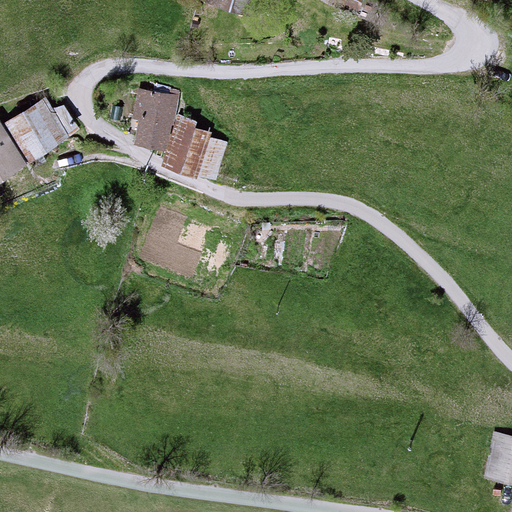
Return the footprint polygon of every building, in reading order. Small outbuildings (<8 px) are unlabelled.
[(135,138),(166,146),(178,95),(138,85),(131,115),(140,117),(135,138)] [(2,124),(23,159),(72,129),(52,95),(2,124)] [(195,120),(182,115),(166,159),(212,176),(225,141),(207,135),(208,130),(194,125),(195,120)] [(0,172),(23,159),(2,124),(0,120),(0,172)] [(511,479),(511,438),(497,436),(490,475),(511,479)]
